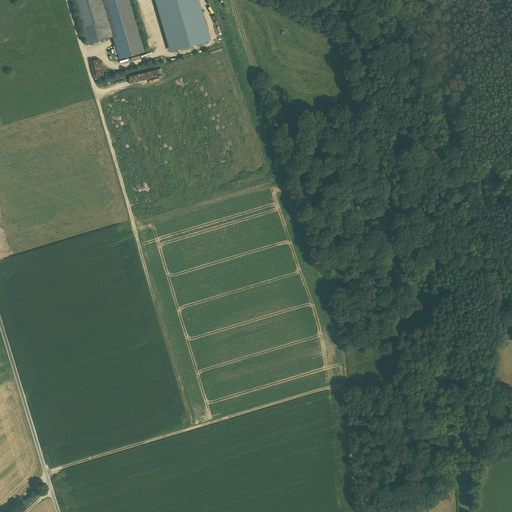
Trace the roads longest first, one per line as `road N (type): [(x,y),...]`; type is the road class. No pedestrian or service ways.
road 1 (track): [(231,0),(334,309),(361,511)]
road 2 (track): [(82,51),(193,427)]
road 3 (track): [(193,427),(46,474),(5,511)]
road 4 (track): [(57,511),(0,321)]
road 5 (track): [(347,383),(193,427)]
